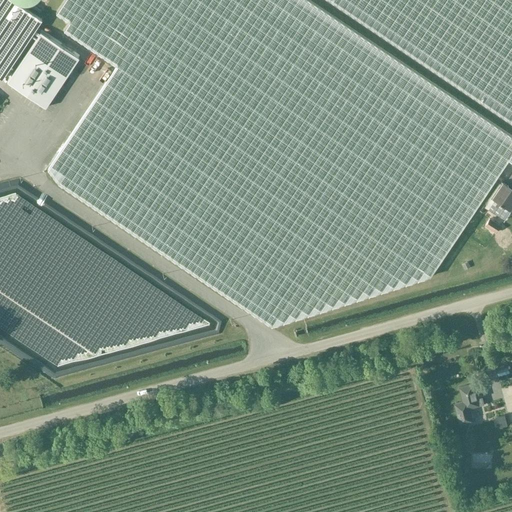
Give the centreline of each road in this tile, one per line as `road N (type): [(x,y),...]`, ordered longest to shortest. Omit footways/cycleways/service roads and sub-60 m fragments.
road 1 (unclassified): [(0,433),(511,293)]
road 2 (unknown): [(288,354),(49,187)]
